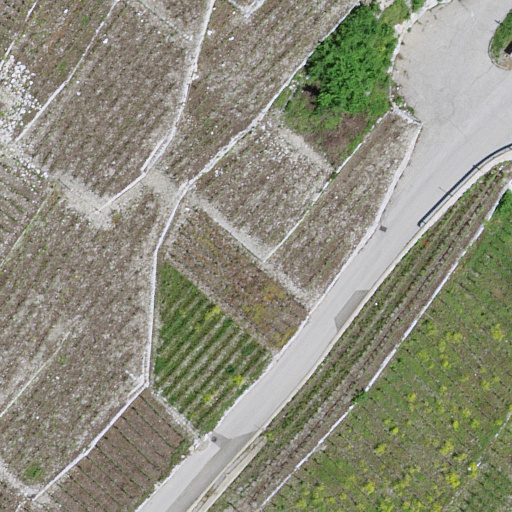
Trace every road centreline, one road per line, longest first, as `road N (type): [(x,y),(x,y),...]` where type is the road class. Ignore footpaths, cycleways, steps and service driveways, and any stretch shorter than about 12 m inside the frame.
road 1 (unclassified): [(511,104),(420,199),(169,511)]
road 2 (track): [(498,0),(478,25),(459,78),(465,104),(486,129)]
